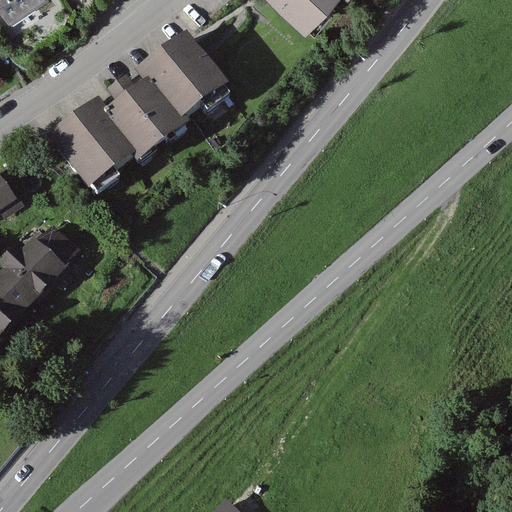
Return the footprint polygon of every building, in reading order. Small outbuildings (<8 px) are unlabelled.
[(53,1),(52,0),(0,0),(18,26),(53,1)] [(290,0),(329,32),(355,0),(290,0)] [(240,94),(196,38),(59,145),(103,201),(148,166),(152,171),(198,135),(194,130),(240,94)] [(0,220),(21,204),(2,178),(0,179),(0,220)] [(85,255),(59,230),(43,247),(40,243),(29,255),(25,250),(5,272),(10,276),(4,282),(0,278),(0,340),(11,350),(59,299),(55,295),(75,273),(71,269),(85,255)] [(213,511),(238,511),(225,499),(213,511)]
